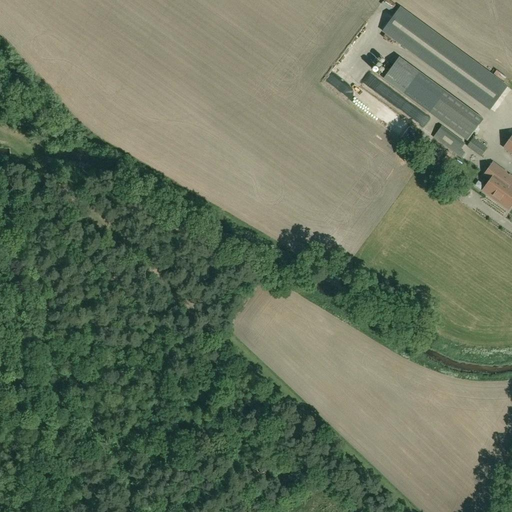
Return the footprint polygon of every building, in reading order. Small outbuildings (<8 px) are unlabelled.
[(401,8),(384,31),(489,109),(506,86),(401,8)] [(483,118),(401,56),(385,77),(405,92),(467,139),(483,118)] [(464,142),(442,125),(434,136),(456,153),(464,142)] [(473,137),(467,145),(481,155),(487,147),(473,137)] [(504,201),(511,190),(511,177),(510,176),(492,163),(478,182),(489,190),(487,193),(495,200),(498,196),(504,201)] [(372,280),(365,295),(380,302),(387,288),(372,280)]
